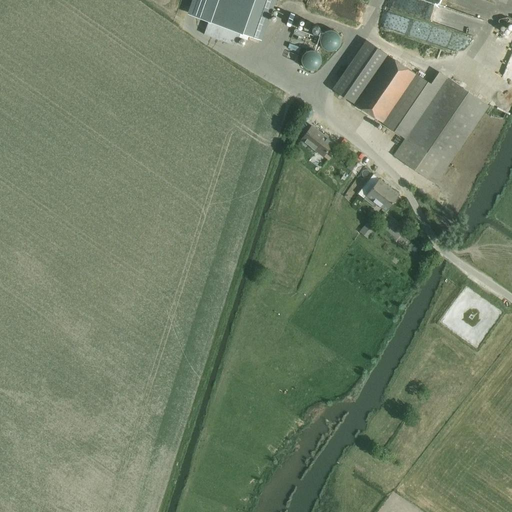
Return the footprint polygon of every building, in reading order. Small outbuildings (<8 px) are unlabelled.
[(201,0),(196,17),(208,21),(204,34),(236,46),(240,33),(253,37),(266,0),(201,0)] [(394,155),(432,181),(435,183),(488,106),(447,77),(438,72),(430,84),(377,48),(366,40),(332,89),(405,139),(394,155)] [(323,156),(333,143),(311,126),(301,139),(323,156)] [(385,211),(398,194),(379,179),(364,199),(374,207),(377,204),(385,211)] [(359,232),(366,237),(368,239),(378,226),(369,219),(359,232)] [(394,257),(391,262),(396,265),(399,260),(394,257)]
